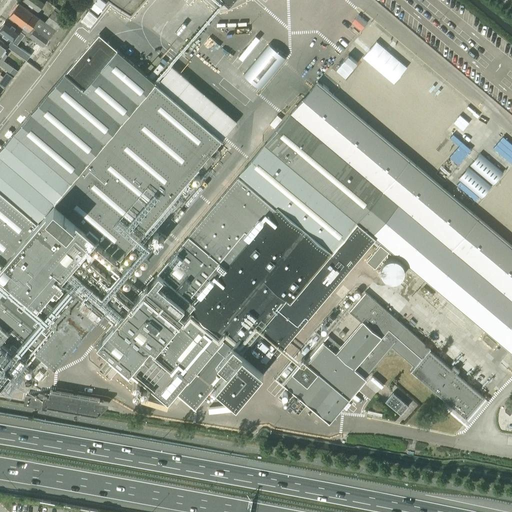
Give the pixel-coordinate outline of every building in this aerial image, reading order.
[(45,0),(23,0),(38,10),(45,0)] [(98,13),(106,3),(102,0),(96,0),(91,7),(98,13)] [(29,30),(38,17),(18,3),(9,16),(29,30)] [(56,30),(67,16),(56,8),(45,22),(55,30),(56,29),(56,30)] [(90,29),(97,18),(88,11),(80,22),(90,29)] [(30,55),(16,44),(19,40),(15,37),(20,30),(5,20),(0,27),(0,32),(11,41),(7,46),(8,47),(26,60),(30,55)] [(42,47),(55,30),(45,22),(42,26),(38,31),(35,28),(28,36),(42,47)] [(0,343),(1,342),(4,345),(12,335),(13,336),(16,333),(55,366),(54,365),(102,309),(103,310),(104,309),(102,307),(106,303),(83,283),(47,325),(0,283),(5,278),(37,306),(55,284),(59,288),(63,283),(59,279),(72,265),(113,300),(121,291),(148,259),(148,255),(135,244),(132,244),(131,244),(221,139),(156,83),(117,50),(98,34),(64,73),(0,148),(0,343)] [(4,52),(8,47),(7,46),(0,40),(0,64),(14,75),(17,70),(3,60),(7,55),(4,52)] [(28,51),(35,56),(42,47),(35,42),(28,51)] [(34,64),(40,68),(47,58),(41,55),(34,64)] [(0,84),(3,86),(11,75),(6,72),(0,80),(0,84)] [(97,343),(94,347),(107,357),(109,355),(141,381),(141,380),(168,403),(177,392),(195,407),(215,384),(237,402),(375,236),(383,242),(511,351),(511,244),(318,81),(249,162),(97,343)] [(375,267),(389,251),(380,243),(366,260),(375,267)] [(302,357),(282,381),(309,404),(329,421),(343,404),(366,378),(365,377),(365,376),(391,345),(414,365),(410,370),(449,404),(466,418),(478,404),(484,397),(457,373),(459,370),(454,365),(451,368),(429,349),(430,348),(365,291),(349,310),(361,321),(340,345),(328,335),(305,360),(302,357)] [(0,365),(0,381),(6,387),(27,360),(13,349),(0,365)] [(103,373),(111,364),(106,360),(99,370),(103,373)] [(110,379),(121,366),(116,362),(105,375),(110,379)] [(135,378),(124,369),(120,374),(131,383),(135,378)] [(96,415),(107,404),(108,402),(99,401),(99,399),(50,390),(49,396),(38,394),(37,398),(25,396),(24,404),(47,408),(47,406),(96,415)] [(408,404),(393,392),(385,401),(389,404),(400,414),(408,404)]
